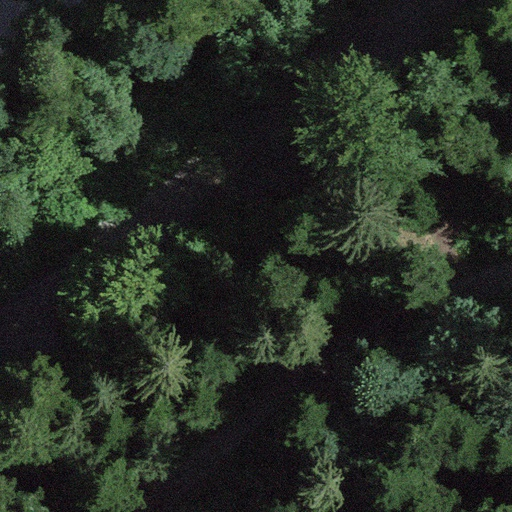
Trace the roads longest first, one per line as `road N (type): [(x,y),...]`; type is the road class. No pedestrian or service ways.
road 1 (track): [(511,273),(284,371),(131,511)]
road 2 (track): [(511,478),(284,371)]
